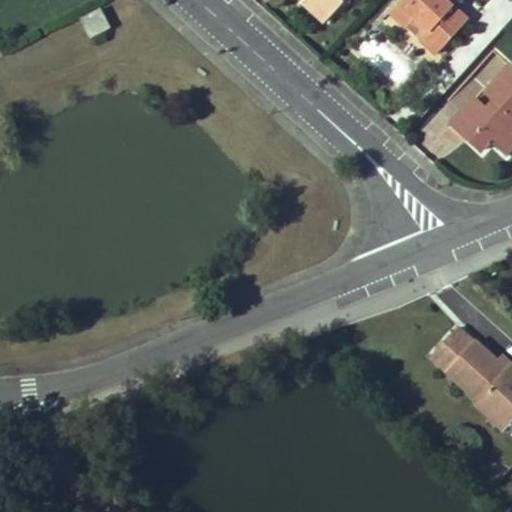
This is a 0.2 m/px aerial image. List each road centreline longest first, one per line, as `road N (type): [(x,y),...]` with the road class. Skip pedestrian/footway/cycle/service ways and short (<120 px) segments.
road 1 (residential): [(0,388),(286,306),(439,241)]
road 2 (residential): [(199,0),(384,171),(439,241)]
